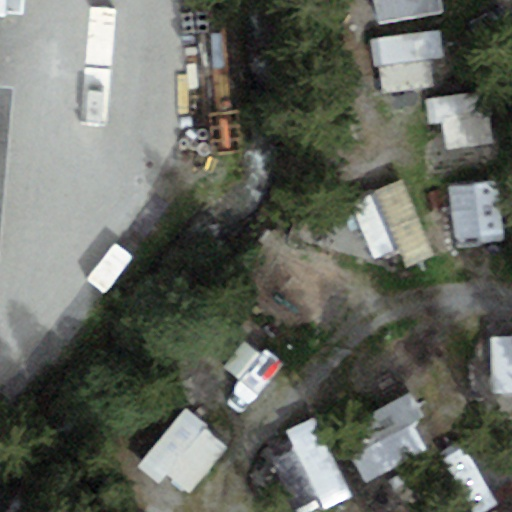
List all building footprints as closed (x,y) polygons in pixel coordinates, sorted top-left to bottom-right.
[(20,0),(4,0),(3,8),(20,10),(20,0)] [(366,0),(373,29),(442,15),(439,0),(366,0)] [(434,36),(375,41),(380,106),(439,101),(434,36)] [(0,234),(10,88),(0,86),(0,234)] [(489,153),(486,102),(438,105),(441,156),(489,153)] [(489,198),(453,207),(466,257),(501,248),(489,198)] [(338,436),(364,487),(430,454),(404,403),(338,436)] [(179,419),(147,475),(192,500),(224,444),(179,419)] [(297,511),(324,511),(354,490),(312,434),(265,468),(297,511)]
